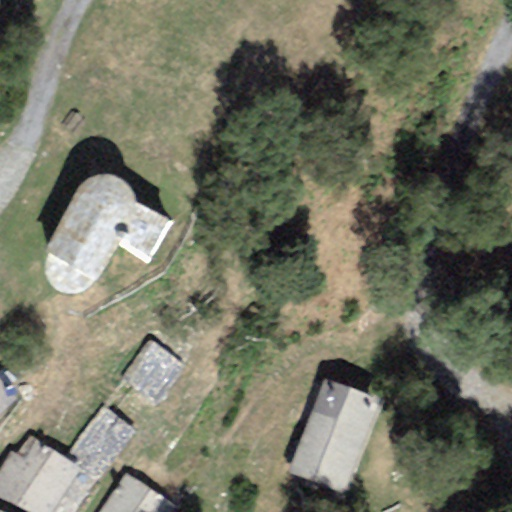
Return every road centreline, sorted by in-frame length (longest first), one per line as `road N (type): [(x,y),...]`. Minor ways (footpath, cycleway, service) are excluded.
road 1 (unclassified): [(0,219),(50,133),(75,22),(92,0)]
road 2 (unclassified): [(511,174),(457,262),(457,294),(479,322)]
